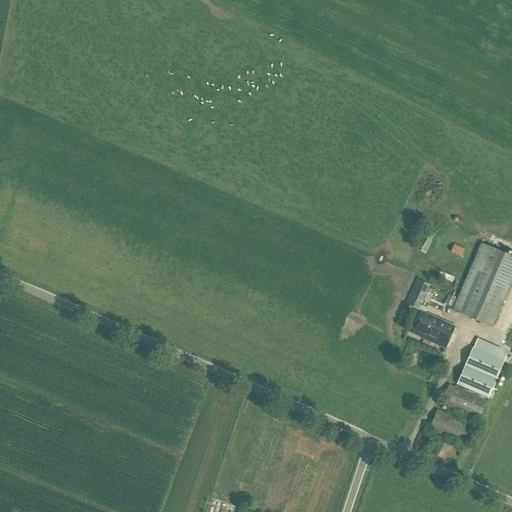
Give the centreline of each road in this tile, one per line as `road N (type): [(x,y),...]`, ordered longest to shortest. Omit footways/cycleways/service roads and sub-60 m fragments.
road 1 (unclassified): [(368,446),(0,284)]
road 2 (unclassified): [(511,507),(368,446)]
